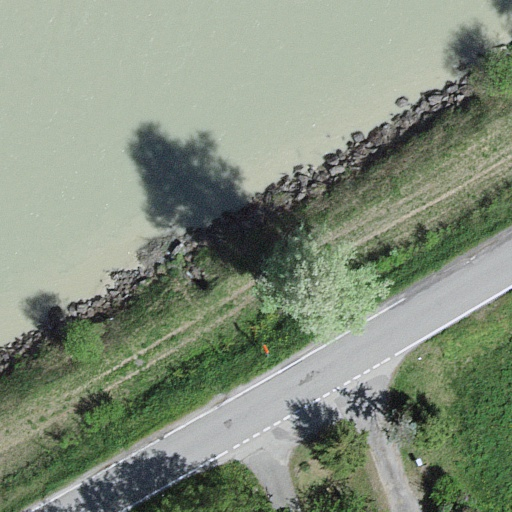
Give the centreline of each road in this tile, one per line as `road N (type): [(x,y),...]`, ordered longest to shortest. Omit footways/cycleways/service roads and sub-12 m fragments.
road 1 (unclassified): [(511,257),(77,511)]
road 2 (track): [(403,511),(338,360)]
